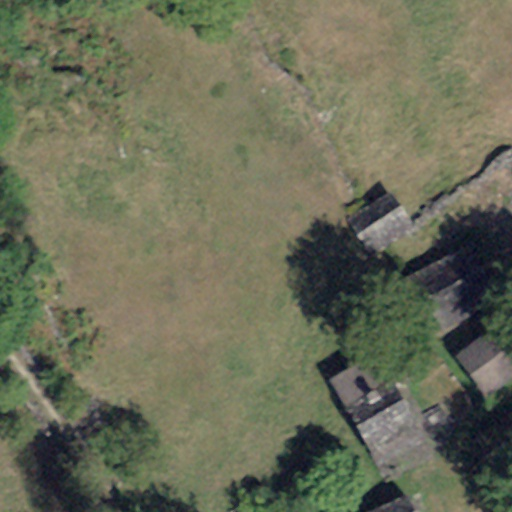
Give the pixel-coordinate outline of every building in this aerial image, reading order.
[(395,197),(339,222),(359,266),(415,241),(395,197)] [(456,249),(400,279),(437,347),(493,317),(456,249)] [(511,355),(488,329),(456,357),(496,401),(511,386),(511,355)] [(379,353),(329,381),(384,481),(434,453),(379,353)] [(511,450),(511,401),(479,432),(503,458),(511,450)] [(411,511),(408,501),(378,511),(411,511)]
